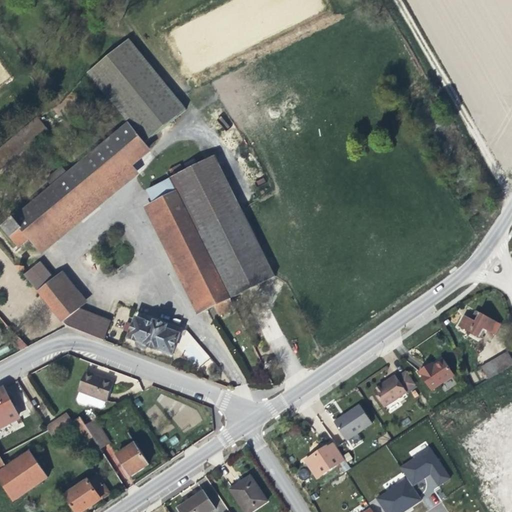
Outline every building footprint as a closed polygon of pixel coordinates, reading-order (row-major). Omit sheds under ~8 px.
[(187,111),(129,39),(85,73),(113,107),(144,144),(187,111)] [(0,168),(48,130),(38,117),(0,146),(0,168)] [(38,251),(136,172),(113,144),(71,180),(65,173),(50,185),(55,192),(6,232),(22,252),(32,244),(38,251)] [(186,206),(200,235),(244,213),(217,160),(173,181),(175,184),(186,206)] [(142,179),(136,172),(38,251),(44,258),(142,179)] [(158,208),(163,217),(186,206),(175,184),(156,193),(162,206),(158,208)] [(163,217),(189,271),(212,260),(200,235),(186,206),(163,217)] [(210,313),(201,294),(189,271),(163,217),(158,208),(150,212),(192,297),(202,318),(210,313)] [(224,283),(233,302),(278,281),(244,213),(200,235),(212,260),(224,283)] [(189,271),(201,294),(224,283),(212,260),(189,271)] [(20,271),(41,296),(47,290),(34,275),(30,278),(26,273),(27,272),(24,267),(20,271)] [(41,296),(66,326),(83,312),(89,307),(64,276),(47,290),(41,296)] [(233,302),(224,283),(201,294),(210,313),(217,310),(222,319),(238,312),(233,302)] [(83,312),(66,326),(70,331),(107,344),(114,325),(83,312)] [(501,338),(505,328),(480,317),(477,325),(473,324),(470,322),(465,334),(485,342),(489,333),(501,338)] [(148,352),(149,350),(161,354),(162,352),(176,358),(183,339),(170,333),(171,329),(159,325),(158,329),(141,322),(132,343),(141,347),(140,349),(145,351),(148,352)] [(492,382),(495,380),(511,369),(511,355),(484,370),(488,375),(492,382)] [(457,378),(445,362),(436,369),(433,366),(429,369),(421,374),(435,393),(457,378)] [(379,396),(390,411),(421,390),(410,375),(391,388),(379,396)] [(113,385),(90,376),(83,394),(85,395),(110,405),(111,405),(117,387),(113,385)] [(0,430),(9,426),(22,420),(8,392),(0,396),(0,430)] [(110,405),(85,395),(81,403),(83,407),(90,409),(93,408),(105,412),(108,411),(110,405)] [(376,429),(364,411),(347,423),(339,427),(352,446),(376,429)] [(55,441),(76,427),(70,418),(50,433),(52,436),(55,441)] [(84,422),(76,427),(88,447),(96,441),(88,428),(84,422)] [(103,453),(114,446),(99,422),(88,428),(96,441),(103,453)] [(309,466),(322,484),(350,464),(339,447),(332,451),(332,450),(321,458),(309,466)] [(152,470),(138,448),(120,461),(133,482),(141,478),(152,470)] [(455,483),(435,453),(406,472),(418,490),(428,484),(436,479),(444,490),(455,483)] [(50,483),(33,458),(10,473),(0,479),(4,485),(17,505),(50,483)] [(0,461),(0,478),(0,479),(10,473),(2,460),(0,461)] [(405,511),(423,501),(408,478),(378,498),(386,511),(405,511)] [(73,493),(75,495),(68,500),(76,511),(91,511),(93,511),(112,499),(99,479),(81,491),(80,489),(73,493)] [(248,511),(264,511),(273,506),(257,483),(247,490),(238,496),(248,511)] [(185,511),(219,511),(209,498),(196,507),(194,505),(191,507),(185,511)]
